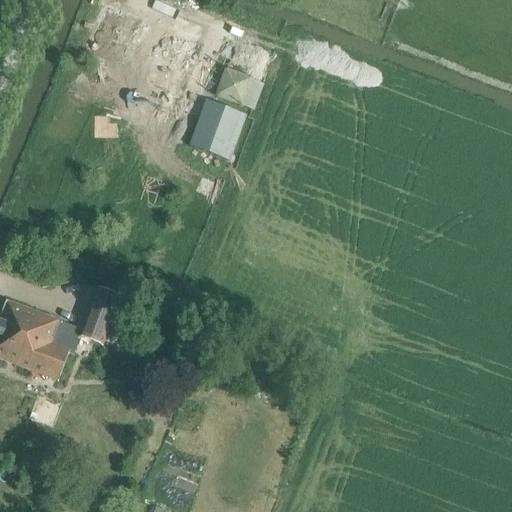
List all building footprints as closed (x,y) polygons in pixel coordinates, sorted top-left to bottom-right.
[(147,68),(163,27),(123,11),(106,52),(147,68)] [(172,13),(144,88),(176,100),(204,25),(172,13)] [(224,70),(218,99),(259,107),(264,78),(224,70)] [(167,123),(171,99),(140,94),(136,117),(167,123)] [(189,148),(230,163),(247,117),(206,103),(189,148)] [(0,361),(58,383),(68,356),(73,358),(81,337),(104,346),(121,300),(98,291),(82,332),(7,304),(0,322),(0,361)] [(176,380),(183,363),(157,352),(150,369),(176,380)]
